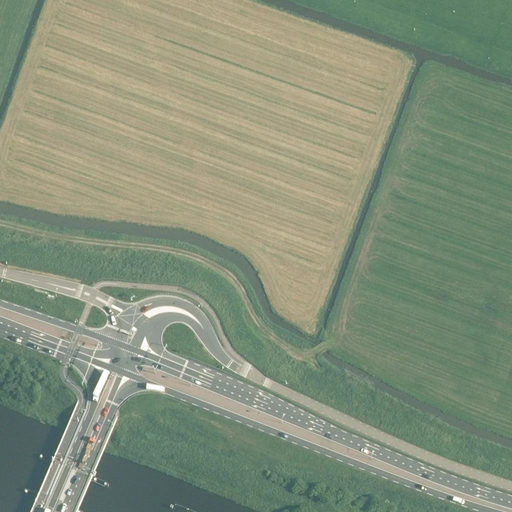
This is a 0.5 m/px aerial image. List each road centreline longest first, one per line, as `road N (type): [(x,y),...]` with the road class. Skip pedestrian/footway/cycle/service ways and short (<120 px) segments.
road 1 (tertiary): [(511,485),(415,450),(229,363),(183,309),(157,308),(135,321)]
road 2 (primary): [(511,499),(130,349)]
road 3 (primary): [(120,372),(493,511)]
road 4 (track): [(0,222),(201,256),(233,275),(282,342),(311,352),(337,340)]
road 5 (primary): [(109,367),(50,511)]
road 6 (primary): [(61,511),(120,372)]
road 7 (tertiary): [(135,321),(92,295),(0,271)]
road 8 (primary): [(117,344),(0,302)]
